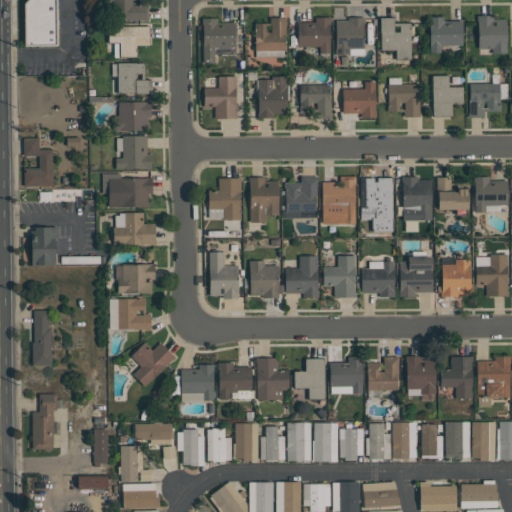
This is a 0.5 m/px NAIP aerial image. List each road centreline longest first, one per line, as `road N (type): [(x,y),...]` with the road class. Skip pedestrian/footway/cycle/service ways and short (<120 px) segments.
road 1 (residential): [(182,0),(185,315),(194,325)]
road 2 (residential): [(183,147),(511,145)]
road 3 (residential): [(194,325),(511,325)]
road 4 (residential): [(230,473),(511,476)]
